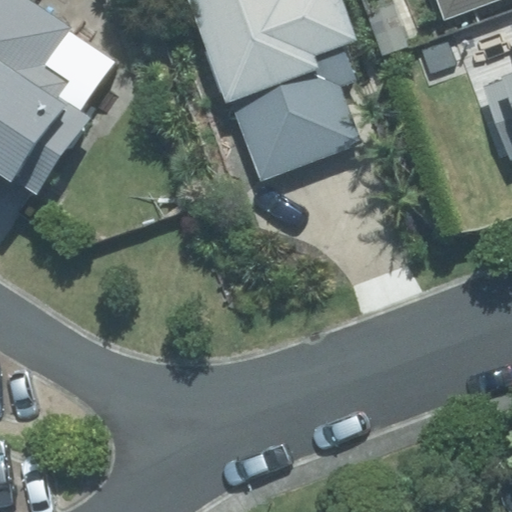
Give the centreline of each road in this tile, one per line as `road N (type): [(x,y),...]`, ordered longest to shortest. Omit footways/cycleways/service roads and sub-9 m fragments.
road 1 (residential): [(0,317),(128,393),(267,414)]
road 2 (residential): [(267,414),(511,325)]
